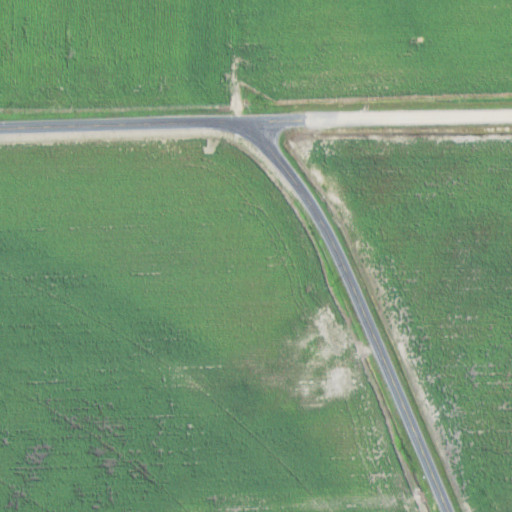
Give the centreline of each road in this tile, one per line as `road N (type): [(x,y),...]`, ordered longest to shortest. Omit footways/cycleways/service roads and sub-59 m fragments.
road 1 (residential): [(0,126),(511,112)]
road 2 (residential): [(448,511),(322,219),(237,120)]
